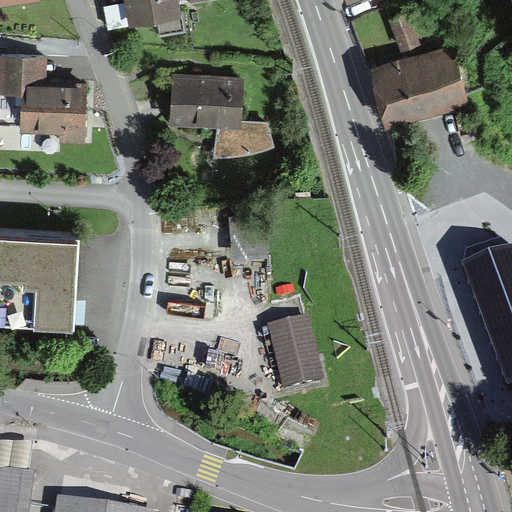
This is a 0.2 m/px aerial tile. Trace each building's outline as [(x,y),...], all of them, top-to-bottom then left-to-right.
[(122,0),(128,28),(152,23),(155,40),(176,36),(168,0),(122,0)] [(370,77),(387,128),(467,101),(449,50),(370,77)] [(81,137),(82,85),(37,85),(37,57),(0,56),(0,100),(15,101),(14,136),(81,137)] [(235,70),(171,68),(169,116),(210,117),(208,151),(238,148),(267,141),(263,115),(233,114),(235,70)] [(224,250),(258,249),(258,212),(224,212),(224,250)] [(0,317),(75,322),(81,234),(0,228),(0,317)] [(511,248),(467,263),(508,380),(511,378),(511,248)] [(283,386),(315,377),(298,315),(266,323),(283,386)] [(0,466),(28,470),(33,442),(0,440),(0,466)] [(0,511),(29,511),(35,471),(28,470),(0,466),(0,511)] [(55,511),(156,511),(157,511),(58,496),(55,511)]
